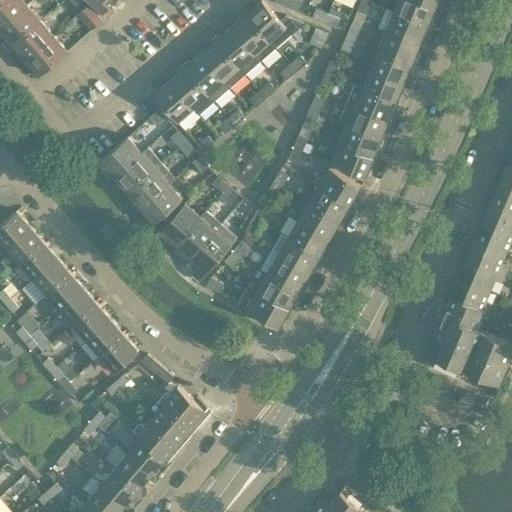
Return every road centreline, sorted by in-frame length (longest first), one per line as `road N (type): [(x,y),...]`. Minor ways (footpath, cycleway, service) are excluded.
road 1 (tertiary): [(294,425),(358,319),(508,0)]
road 2 (residential): [(464,0),(384,190),(298,343),(257,372),(248,390)]
road 3 (residential): [(336,457),(401,357),(404,330),(511,82)]
road 4 (residential): [(248,390),(129,304),(0,165)]
road 5 (residential): [(70,141),(237,0)]
road 6 (residential): [(145,0),(31,98)]
road 7 (residential): [(248,390),(233,432),(166,511)]
